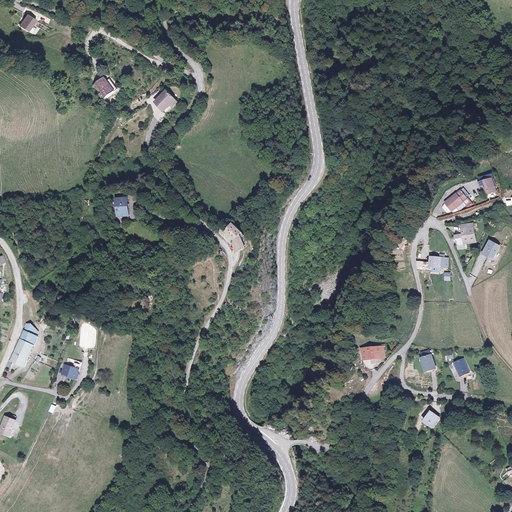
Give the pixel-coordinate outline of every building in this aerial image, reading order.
[(32,18),(26,29),(35,34),(42,23),(32,18)] [(109,84),(100,90),(107,99),(104,101),(108,106),(119,98),(109,84)] [(172,95),(161,106),(169,115),(181,103),(172,95)] [(495,193),(502,190),(495,177),(486,182),(488,187),(491,185),(495,193)] [(458,207),(476,193),(470,185),(452,198),(458,207)] [(119,198),(119,222),(122,222),(122,220),(129,220),(129,198),(119,198)] [(479,218),(469,218),(470,236),(481,236),(479,218)] [(229,228),(225,232),(231,236),(233,233),(242,239),(240,244),(244,252),(252,248),(249,240),(251,237),(249,234),(238,225),(234,231),(229,228)] [(402,235),(396,243),(402,247),(407,238),(402,235)] [(496,238),(488,251),(494,254),(495,253),(499,255),(506,243),(496,238)] [(437,261),(436,270),(446,270),(447,265),(447,256),(437,255),(437,261)] [(437,261),(423,260),(425,269),(436,270),(437,261)] [(475,265),(470,274),(476,277),(481,268),(475,265)] [(27,323),(10,360),(22,366),(37,335),(35,334),(36,332),(32,329),(33,325),(30,323),(27,323)] [(391,345),(371,347),(372,358),(379,357),(379,361),(386,361),(386,357),(392,356),(391,345)] [(440,352),(439,346),(431,348),(432,353),(430,353),(433,367),(444,365),(441,351),(440,352)] [(466,376),(475,373),(470,359),(461,362),(466,376)] [(64,365),(62,374),(76,377),(78,369),(64,365)] [(448,425),(456,416),(448,408),(440,418),(448,425)] [(5,416),(0,432),(10,435),(15,419),(5,416)]
